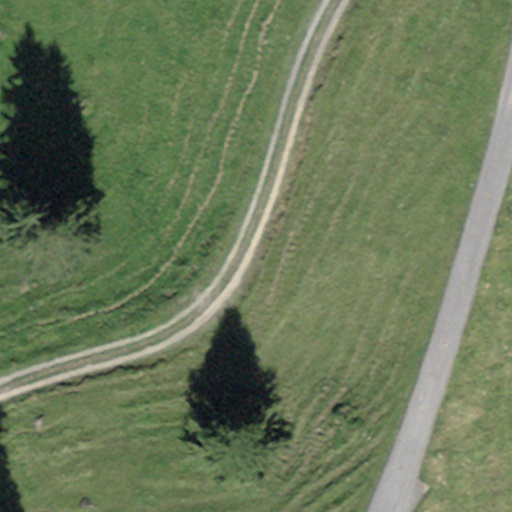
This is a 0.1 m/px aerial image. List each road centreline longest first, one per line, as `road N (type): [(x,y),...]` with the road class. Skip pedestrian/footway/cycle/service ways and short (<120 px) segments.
road 1 (track): [(0,390),(130,352),(184,318),(223,275),(332,0)]
road 2 (track): [(389,511),(402,452),(461,301),(511,101)]
